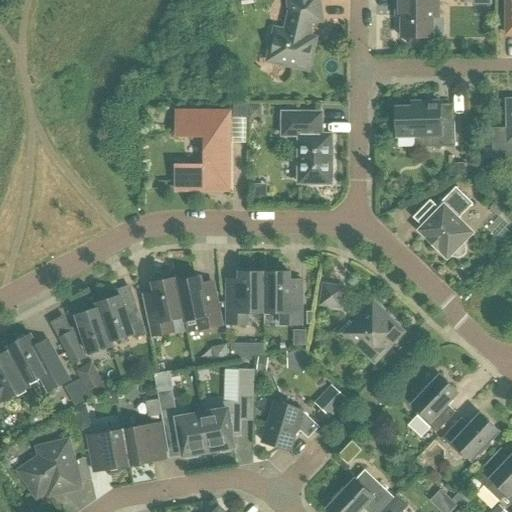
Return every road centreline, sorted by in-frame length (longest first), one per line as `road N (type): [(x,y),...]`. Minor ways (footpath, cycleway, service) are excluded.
road 1 (residential): [(0,302),(162,221),(356,221)]
road 2 (residential): [(356,221),(511,369)]
road 3 (residential): [(100,511),(118,497),(248,478),(274,498)]
road 4 (residential): [(356,68),(511,65)]
road 5 (residential): [(356,221),(356,68)]
